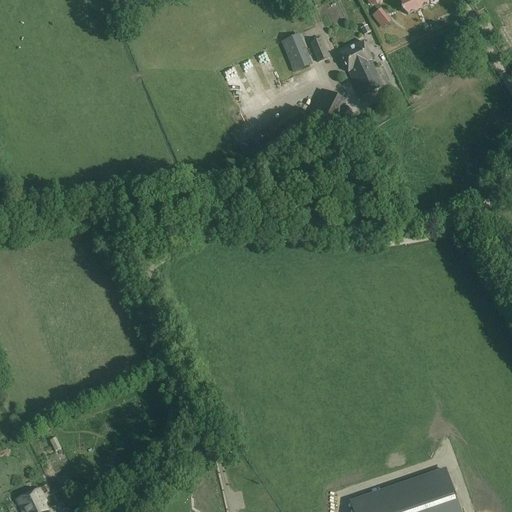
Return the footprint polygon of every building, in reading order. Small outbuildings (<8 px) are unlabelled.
[(420,8),(421,9),(429,5),(427,0),(401,0),(401,1),(402,9),(401,9),(401,11),(403,12),(403,11),(408,16),(415,12),(415,11),(417,11),(419,10),(420,8)] [(374,17),(383,28),(386,26),(387,24),(391,21),(390,21),(389,21),(381,11),(382,11),(382,10),(379,13),(376,14),(374,17)] [(367,26),(361,29),(364,36),(370,33),(367,26)] [(300,36),(282,44),(296,75),(314,67),(300,36)] [(310,44),(318,63),(329,58),(321,39),(310,44)] [(364,42),(339,54),(348,73),(349,73),(360,99),(383,87),(371,61),(372,61),(364,42)] [(284,83),(292,81),(282,46),(274,48),(282,75),(281,76),(284,83)] [(309,119),(332,130),(346,103),(323,91),(309,119)] [(235,97),(238,106),(247,103),(243,94),(235,97)] [(306,128),(295,111),(241,144),(252,161),(306,128)] [(56,439),(50,441),(55,455),(61,453),(56,439)] [(351,504),(353,511),(459,511),(445,471),(351,504)] [(42,488),(45,494),(51,492),(48,485),(42,488)] [(41,489),(40,489),(17,500),(22,511),(51,511),(51,510),(48,511),(45,503),(47,502),(41,489)]
